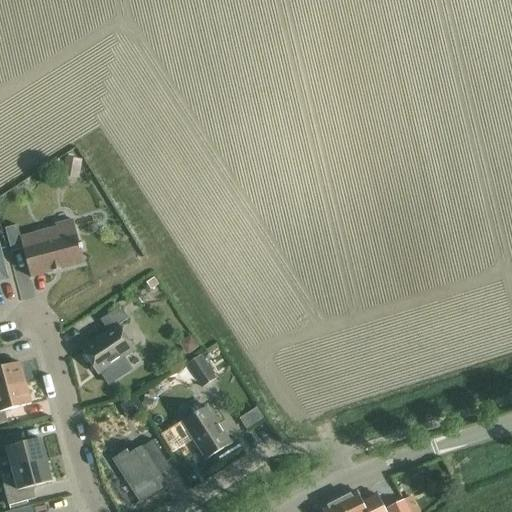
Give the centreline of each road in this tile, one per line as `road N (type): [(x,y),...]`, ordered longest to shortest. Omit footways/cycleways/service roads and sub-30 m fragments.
road 1 (residential): [(291,511),(346,479),(511,422)]
road 2 (residential): [(22,318),(42,323),(79,488),(96,511)]
